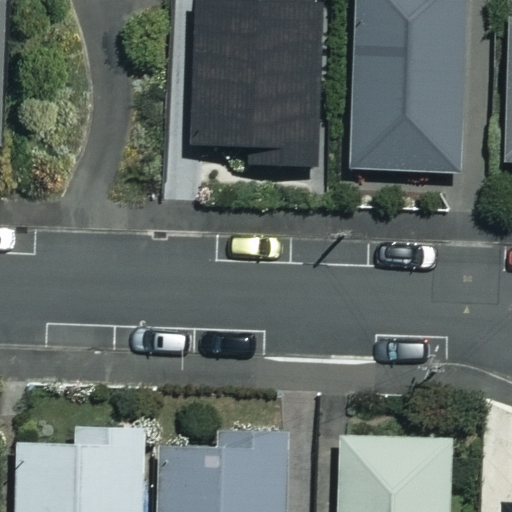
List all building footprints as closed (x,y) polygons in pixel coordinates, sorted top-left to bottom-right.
[(312,0),(191,0),(188,146),(250,147),(250,164),(309,165),(312,0)] [(464,0),(353,0),(347,168),(459,172),(464,0)] [(511,0),(505,0),(502,162),(511,161),(511,0)] [(141,511),(143,424),(73,423),(72,437),(19,435),(17,511),(141,511)] [(450,511),(452,433),(340,432),(338,511),(450,511)] [(282,511),(284,442),(165,440),(163,511),(282,511)] [(511,511),(511,500),(501,500),(500,511),(511,511)]
